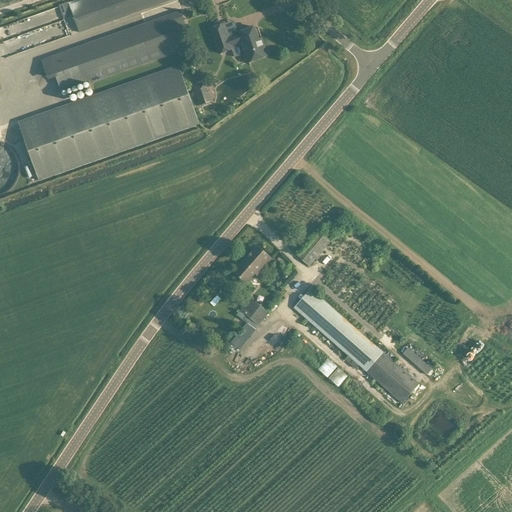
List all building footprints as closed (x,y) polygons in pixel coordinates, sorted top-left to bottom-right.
[(68,2),(59,5),(60,7),(64,18),(74,15),(75,18),(80,33),(172,0),(75,0),(69,2),(68,2)] [(181,11),(71,49),(49,57),(61,91),(184,47),(177,27),(185,24),(181,11)] [(254,27),(245,30),(238,33),(238,35),(229,38),(224,24),(211,28),(220,54),(233,49),(233,47),(241,44),(244,54),(248,53),(251,61),(268,55),(262,38),(258,39),(254,27)] [(18,121),(24,141),(39,181),(77,168),(200,125),(179,65),(94,95),(57,108),(18,121)] [(193,86),(200,106),(213,101),(209,92),(206,93),(203,82),(193,86)] [(15,183),(20,174),(21,165),(19,156),(14,147),(7,140),(0,137),(0,193),(0,194),(9,190),(15,183)] [(309,266),(330,242),(319,233),(299,257),(309,266)] [(234,273),(241,279),(245,282),(254,272),(257,274),(271,257),(265,252),(258,245),(234,273)] [(290,262),(281,255),(277,260),(286,267),(290,262)] [(311,289),(294,308),(318,330),(348,356),(358,365),(402,404),(419,385),(375,345),(365,337),(360,332),(311,289)] [(259,325),(268,313),(251,299),(241,311),(259,325)] [(237,349),(254,329),(246,322),(229,343),(237,349)] [(403,354),(427,375),(433,369),(408,348),(403,354)]
